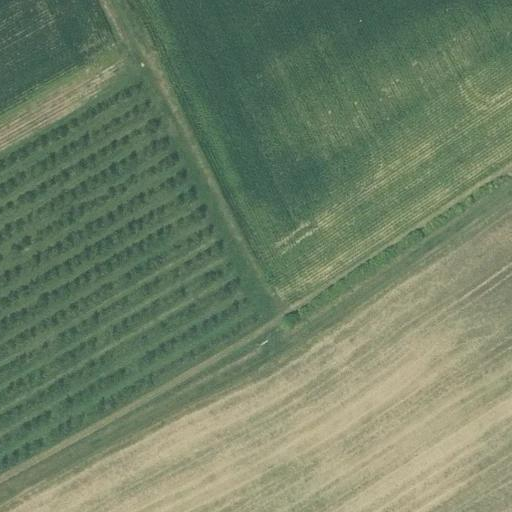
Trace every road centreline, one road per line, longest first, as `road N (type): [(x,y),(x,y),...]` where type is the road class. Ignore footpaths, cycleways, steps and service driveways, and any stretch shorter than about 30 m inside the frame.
road 1 (track): [(511,191),(283,342),(0,507)]
road 2 (track): [(283,342),(107,0)]
